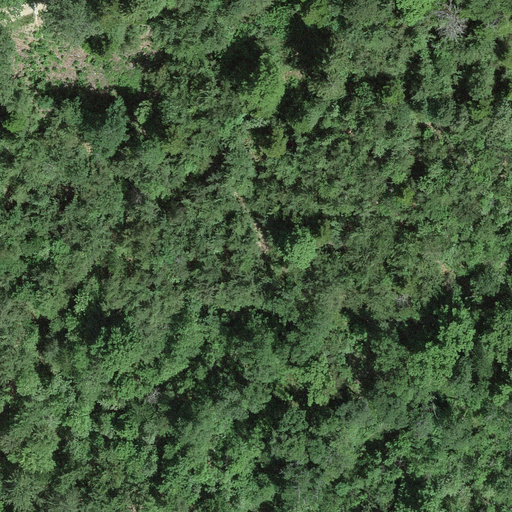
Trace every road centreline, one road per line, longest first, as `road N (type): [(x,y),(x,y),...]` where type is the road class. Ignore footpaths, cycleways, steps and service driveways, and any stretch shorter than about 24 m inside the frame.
road 1 (track): [(245,511),(403,420),(439,385),(511,270)]
road 2 (track): [(0,482),(125,511)]
